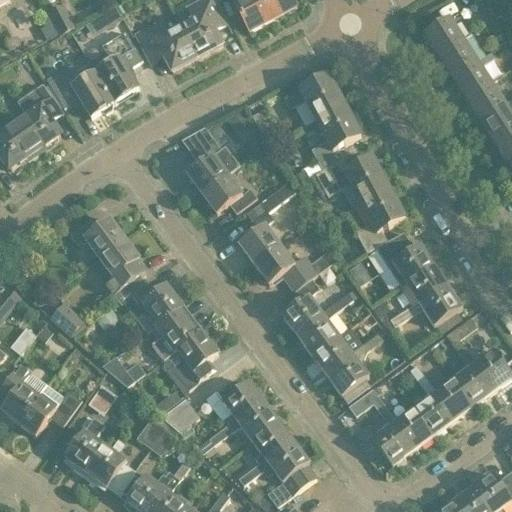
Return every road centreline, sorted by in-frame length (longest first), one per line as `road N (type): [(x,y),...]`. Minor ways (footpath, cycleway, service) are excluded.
road 1 (residential): [(511,425),(410,495),(382,496),(358,480),(121,154)]
road 2 (residential): [(511,311),(425,174),(348,24)]
road 3 (residential): [(121,154),(238,80),(348,24)]
road 4 (residential): [(0,241),(121,154)]
